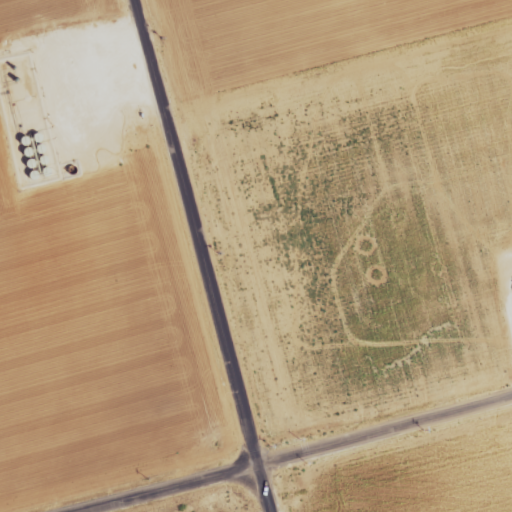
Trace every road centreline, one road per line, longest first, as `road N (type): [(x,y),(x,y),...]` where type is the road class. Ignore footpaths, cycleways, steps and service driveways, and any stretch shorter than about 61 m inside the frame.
road 1 (residential): [(264,511),(258,464),(126,0)]
road 2 (residential): [(75,511),(511,396)]
